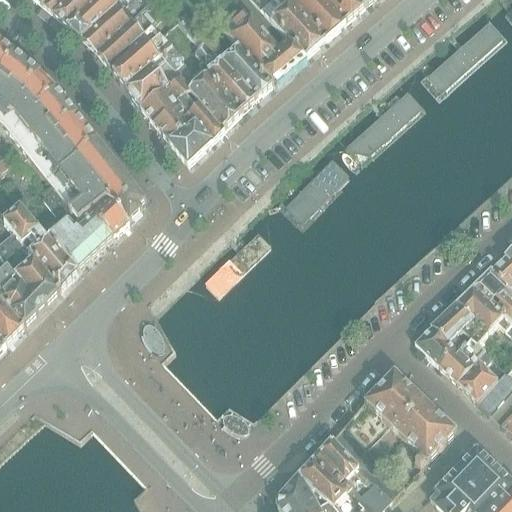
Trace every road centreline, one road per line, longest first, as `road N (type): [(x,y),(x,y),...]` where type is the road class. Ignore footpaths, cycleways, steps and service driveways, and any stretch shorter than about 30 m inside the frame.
road 1 (tertiary): [(191,211),(421,0)]
road 2 (residential): [(191,211),(96,97),(0,13)]
road 3 (residential): [(226,510),(383,351)]
road 4 (tertiary): [(226,510),(68,352)]
road 5 (tertiary): [(68,352),(191,211)]
road 6 (residential): [(383,351),(511,228)]
road 7 (residential): [(479,435),(383,351)]
